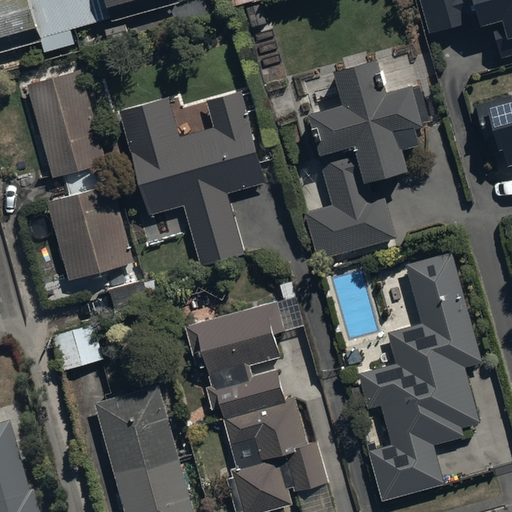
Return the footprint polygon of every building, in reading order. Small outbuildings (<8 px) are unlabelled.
[(181,0),(0,0),(0,56),(44,43),(43,41),(113,20),(114,24),(183,4),(181,0)] [(218,0),(222,13),(264,0),(218,0)] [(511,0),(421,0),(432,35),(470,24),(473,33),(489,28),(499,61),(511,57),(511,0)] [(263,5),(247,8),(252,28),(268,24),(263,5)] [(333,206),(304,214),(317,262),(398,240),(385,191),(374,194),(372,185),(413,174),(407,152),(422,148),(418,130),(425,128),(415,90),(389,97),(379,62),(336,73),(345,105),(309,115),(333,206)] [(80,63),(27,79),(53,171),(106,156),(80,63)] [(171,97),(121,111),(151,218),(185,208),(202,268),(247,256),(230,195),(268,184),(242,94),(209,103),(216,128),(182,138),(171,97)] [(511,97),(480,106),(494,159),(506,155),(509,167),(511,166),(511,97)] [(116,186),(50,203),(70,280),(136,263),(116,186)] [(484,362),(453,256),(410,268),(427,326),(391,336),(399,365),(361,376),(372,412),(382,409),(393,447),(370,454),(384,501),(447,483),(436,447),(468,438),(465,428),(483,423),(467,367),(484,362)] [(279,304),(187,327),(198,369),(208,366),(214,389),(207,391),(212,412),(222,410),(238,471),(234,472),(236,480),(230,481),(237,511),(270,511),(294,506),(290,491),(329,481),(319,442),(309,444),(298,399),(288,401),(280,371),(253,378),(250,367),(281,359),(277,344),(289,341),(279,304)] [(66,372),(105,360),(95,325),(56,337),(66,372)] [(195,511),(162,386),(98,403),(127,511),(195,511)] [(10,426),(0,428),(0,511),(38,511),(33,492),(28,494),(10,426)]
